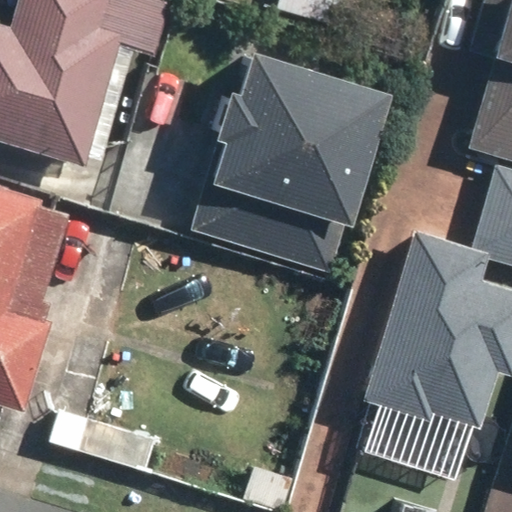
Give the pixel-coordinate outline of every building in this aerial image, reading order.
[(148,48),(161,0),(7,0),(2,20),(0,19),(0,139),(74,161),(110,37),(148,48)] [(352,0),(270,0),(268,11),(346,27),(352,0)] [(511,0),(470,0),(455,45),(486,55),(458,140),(511,157),(511,0)] [(362,122),(224,82),(184,219),(281,246),(302,174),(343,186),(362,122)] [(511,164),(486,156),(461,237),(404,220),(352,393),(419,414),(421,407),(470,422),(488,363),(504,368),(511,339),(511,283),(474,272),(480,253),(511,262),(511,164)] [(0,292),(32,195),(0,185),(0,406),(6,408),(36,317),(0,305),(0,292)] [(159,432),(59,404),(50,437),(150,465),(159,432)]
